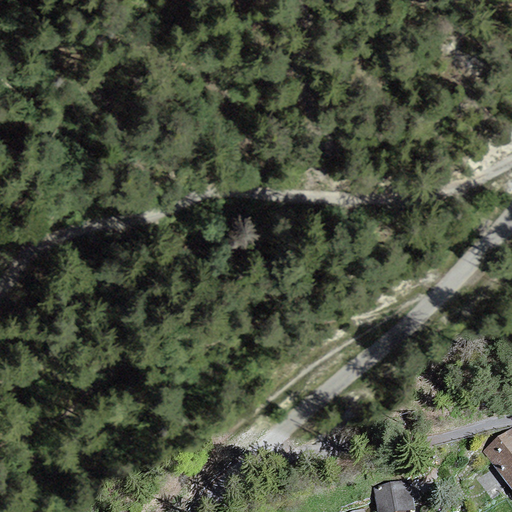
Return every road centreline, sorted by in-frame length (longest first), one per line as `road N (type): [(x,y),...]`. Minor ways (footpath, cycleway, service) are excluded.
road 1 (track): [(511,160),(442,192),(397,199),(216,198),(126,218),(63,235),(0,285)]
road 2 (track): [(436,298),(302,412),(206,511)]
road 3 (track): [(262,450),(340,456),(511,421)]
